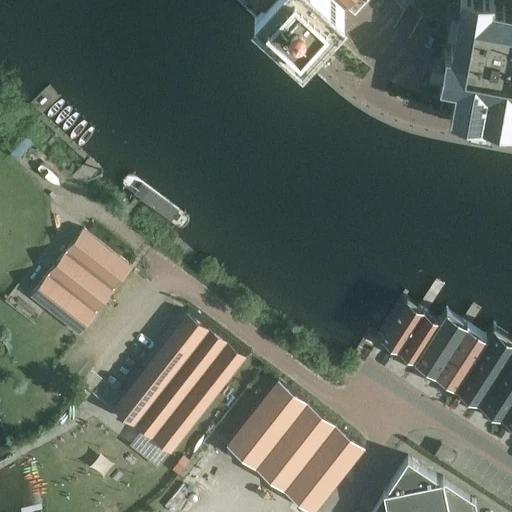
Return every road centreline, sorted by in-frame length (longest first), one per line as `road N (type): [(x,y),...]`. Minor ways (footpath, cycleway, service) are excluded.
road 1 (residential): [(511,464),(429,411),(347,404),(154,266)]
road 2 (residential): [(363,91),(511,136)]
